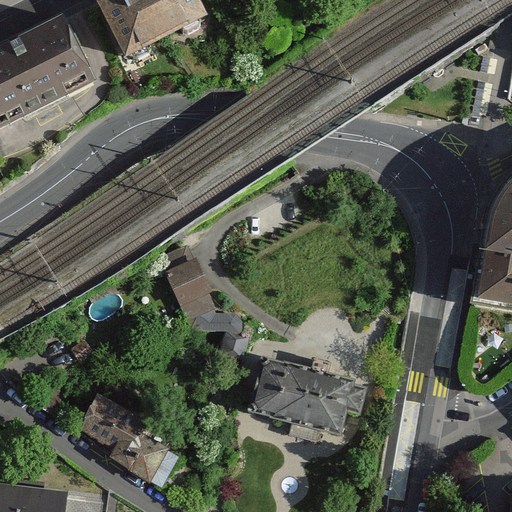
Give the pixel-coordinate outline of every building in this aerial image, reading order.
[(192,0),(118,0),(92,14),(123,72),(207,30),(192,0)] [(96,95),(63,22),(0,55),(0,142),(9,138),(96,95)] [(491,231),(475,310),(511,317),(511,184),(497,204),(491,231)] [(187,334),(246,342),(245,318),(219,318),(192,248),(161,260),(187,334)] [(63,361),(36,404),(65,422),(92,379),(63,361)] [(312,377),(264,365),(250,419),(292,430),(289,441),(319,449),(321,438),(344,444),(351,418),(364,421),(371,392),(331,381),(334,371),(315,367),(312,377)] [(153,430),(101,400),(80,436),(115,456),(110,464),(163,495),(182,462),(147,441),(153,430)] [(68,511),(71,490),(0,482),(0,511),(68,511)]
